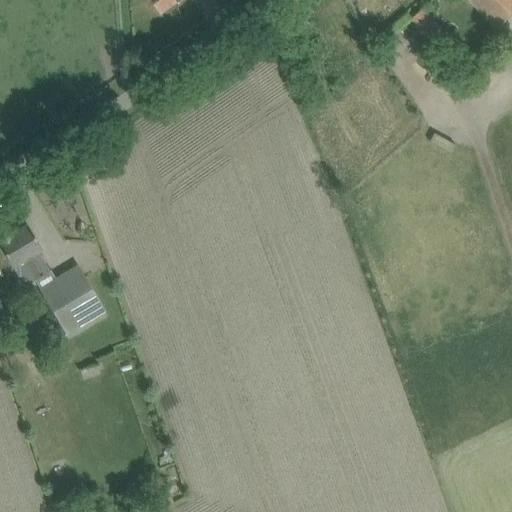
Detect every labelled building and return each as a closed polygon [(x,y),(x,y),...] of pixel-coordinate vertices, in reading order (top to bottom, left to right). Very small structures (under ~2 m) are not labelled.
[(151,0),(160,13),(177,0),(151,0)] [(511,0),(477,0),(499,23),(511,11),(511,0)] [(428,35),(435,42),(444,34),(422,8),(410,18),(426,37),(428,35)] [(0,241),(0,246),(8,260),(13,267),(21,280),(30,282),(35,280),(49,272),(38,252),(42,250),(27,225),(0,241)] [(58,285),(42,294),(66,334),(105,311),(78,265),(55,279),(58,285)]
